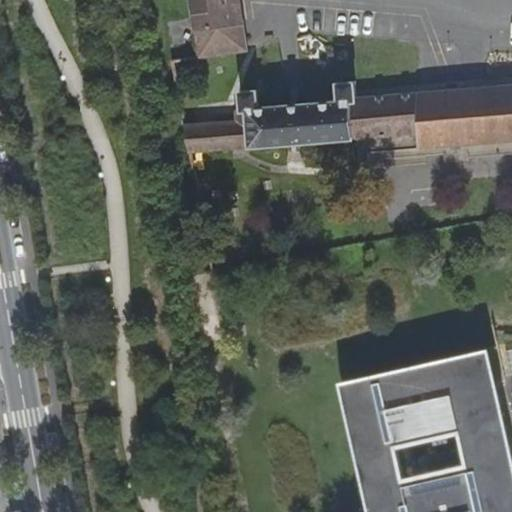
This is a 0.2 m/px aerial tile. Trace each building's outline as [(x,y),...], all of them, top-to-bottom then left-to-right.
[(191,0),(200,56),(251,47),(244,0),(191,0)] [(256,145),(373,134),(369,92),(368,79),(349,80),(349,95),(272,103),(269,87),(251,89),(252,106),(253,115),(256,145)] [(511,80),(369,92),(373,134),(423,129),(423,145),(426,145),(438,144),(472,140),(511,136),(511,80)] [(193,151),(256,145),(253,115),(252,106),(247,105),(243,109),(243,117),(188,124),(193,151)] [(511,511),(511,442),(491,349),(344,381),(373,511),(511,511)]
